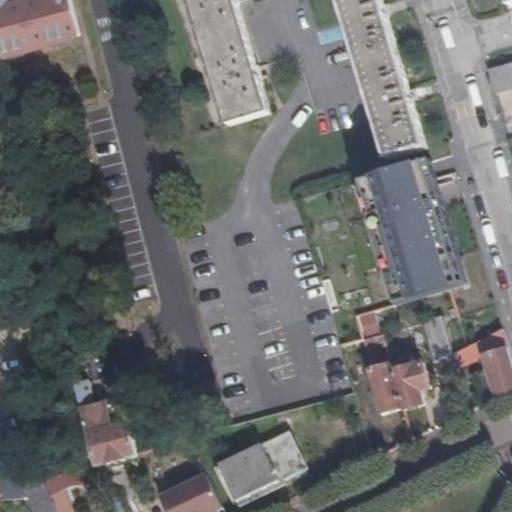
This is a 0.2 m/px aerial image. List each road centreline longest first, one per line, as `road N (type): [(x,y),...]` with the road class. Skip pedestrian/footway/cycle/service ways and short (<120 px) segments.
road 1 (residential): [(511,261),(434,0)]
road 2 (residential): [(347,511),(511,431)]
